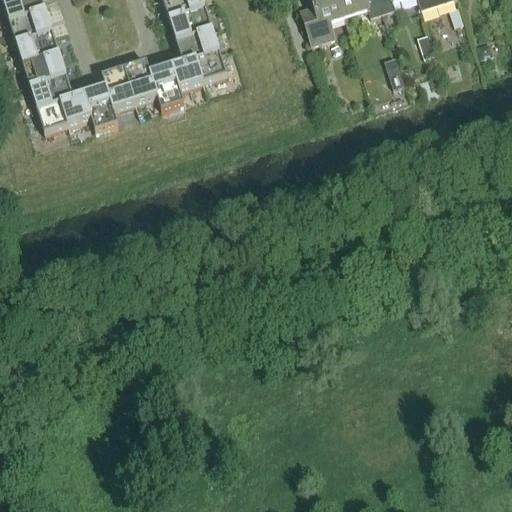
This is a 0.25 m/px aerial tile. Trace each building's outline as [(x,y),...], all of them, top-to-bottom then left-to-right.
[(29,0),(0,0),(3,8),(29,0)] [(10,30),(46,19),(39,0),(29,0),(3,8),(10,30)] [(182,0),(162,6),(169,28),(206,17),(200,0),(182,0)] [(330,31),(344,26),(335,0),(313,0),(309,2),(314,15),(301,19),(312,53),(335,45),(330,31)] [(375,0),(335,0),(344,26),(369,18),(371,25),(382,22),(375,0)] [(375,0),(382,22),(395,18),(393,10),(416,2),(415,0),(375,0)] [(458,7),(455,0),(415,0),(416,2),(422,19),(458,7)] [(458,13),(449,17),(454,34),(464,31),(458,13)] [(213,39),(206,17),(169,28),(176,51),(213,39)] [(10,30),(17,53),(52,41),(46,19),(10,30)] [(176,51),(183,72),(219,61),(213,39),(176,51)] [(59,63),(52,41),(17,53),(24,75),(59,63)] [(425,67),(436,64),(433,53),(422,56),(425,67)] [(491,56),(484,53),(479,54),(482,64),(492,61),(491,56)] [(227,84),(219,61),(183,72),(173,75),(180,98),(227,84)] [(24,75),(31,97),(66,85),(59,63),(24,75)] [(147,69),(124,76),(136,113),(157,106),(158,105),(151,82),(147,69)] [(184,111),(180,98),(173,75),(151,82),(158,105),(157,106),(162,119),(184,111)] [(102,84),(106,97),(113,120),(114,119),(136,113),(124,76),(102,84)] [(31,97),(38,118),(73,107),(66,85),(31,97)] [(113,120),(106,97),(84,103),(91,127),(95,140),(118,132),(114,119),(113,120)] [(45,141),(91,127),(84,103),(73,107),(38,118),(45,141)]
